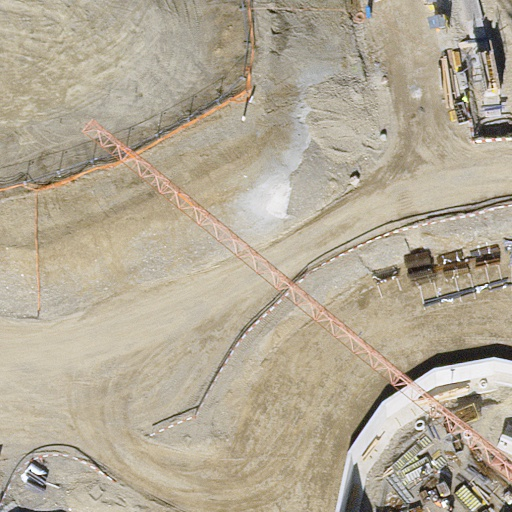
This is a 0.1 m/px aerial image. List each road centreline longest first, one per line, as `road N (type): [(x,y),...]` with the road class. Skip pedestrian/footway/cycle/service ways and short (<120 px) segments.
road 1 (primary): [(480,417),(305,442),(126,413),(0,404)]
road 2 (primary): [(0,418),(117,474),(231,511)]
